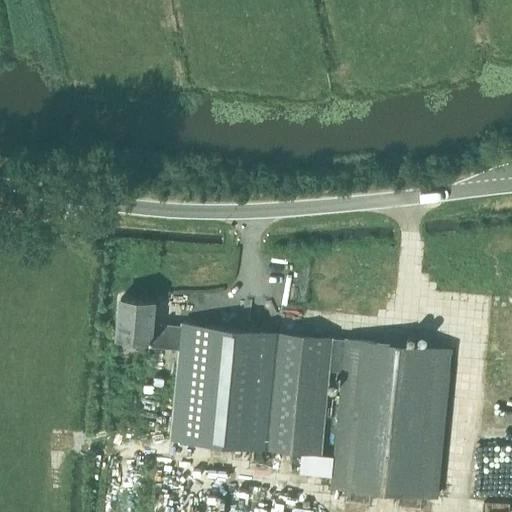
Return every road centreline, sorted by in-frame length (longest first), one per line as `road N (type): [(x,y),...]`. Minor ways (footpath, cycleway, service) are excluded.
road 1 (unclassified): [(511,183),(412,202),(254,214),(121,209),(0,186)]
road 2 (track): [(459,509),(474,332)]
road 3 (track): [(415,508),(269,495)]
